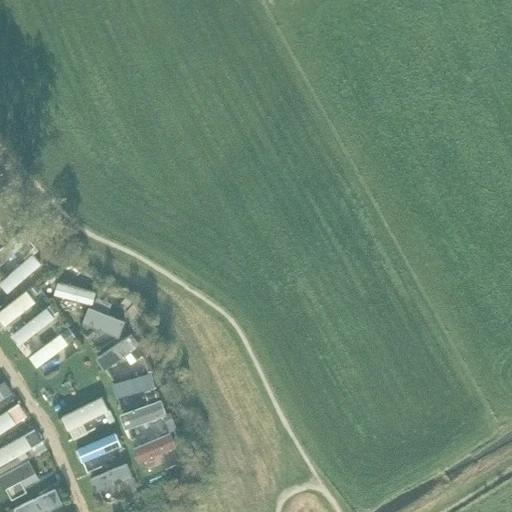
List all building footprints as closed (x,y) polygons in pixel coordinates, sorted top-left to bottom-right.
[(7,212),(1,218),(7,225),(14,219),(7,212)] [(35,237),(30,242),(35,247),(30,251),(34,255),(44,247),(35,237)] [(20,249),(0,267),(0,288),(31,260),(20,249)] [(50,260),(44,265),(49,271),(55,266),(50,260)] [(82,269),(74,263),(68,271),(76,277),(82,269)] [(41,290),(81,303),(85,289),(45,277),(41,290)] [(35,285),(29,289),(34,295),(40,291),(35,285)] [(0,317),(25,298),(15,286),(0,297),(0,317)] [(111,305),(97,299),(94,308),(108,314),(111,305)] [(51,305),(48,307),(54,314),(59,310),(53,303),(51,305)] [(0,332),(9,343),(44,315),(35,304),(0,331),(0,332)] [(50,328),(17,352),(25,364),(58,340),(50,328)] [(75,338),(69,329),(61,334),(68,343),(75,338)] [(94,367),(124,346),(115,332),(84,354),(94,367)] [(141,345),(132,351),(138,359),(147,353),(141,345)] [(146,354),(143,357),(150,372),(153,370),(146,354)] [(104,391),(136,386),(134,372),(101,377),(104,391)] [(4,380),(0,383),(0,391),(4,398),(12,391),(4,380)] [(58,429),(99,410),(91,393),(50,412),(58,429)] [(117,425),(153,408),(146,395),(111,411),(117,425)] [(20,403),(10,410),(17,422),(29,415),(20,403)] [(171,413),(164,417),(170,432),(178,429),(171,413)] [(134,462),(166,446),(157,427),(124,443),(134,462)] [(36,429),(26,434),(33,447),(42,441),(36,429)] [(13,431),(0,438),(0,458),(22,446),(13,431)] [(70,460),(105,444),(99,431),(64,447),(70,460)] [(0,489),(39,472),(31,454),(0,467),(0,489)] [(80,472),(86,488),(120,475),(114,459),(80,472)] [(174,466),(165,470),(168,477),(177,473),(174,466)] [(3,503),(7,511),(26,511),(52,500),(45,484),(3,503)]
